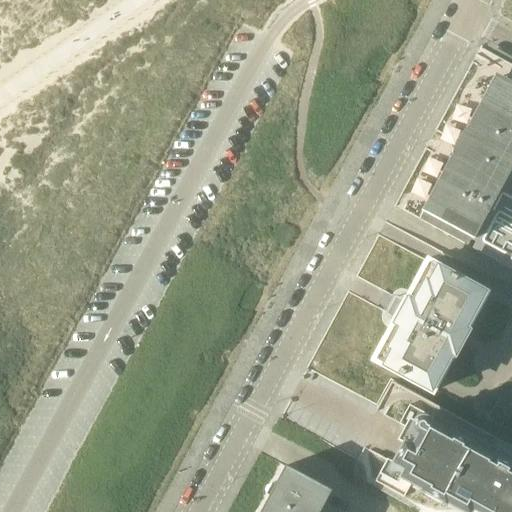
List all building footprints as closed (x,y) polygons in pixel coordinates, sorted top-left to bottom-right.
[(511,85),(495,76),(417,219),(467,246),(471,240),(475,243),(472,249),(511,270),(511,85)] [(403,297),(402,300),(401,300),(392,318),(390,321),(394,323),(385,339),(393,343),(382,363),(381,364),(407,378),(406,380),(419,387),(420,386),(431,392),(451,355),(453,356),(467,331),(465,330),(485,294),(474,287),(475,286),(461,278),(460,280),(434,266),(434,267),(435,268),(424,287),(416,283),(407,299),(403,297)] [(511,433),(511,405),(498,398),(486,419),(511,433)] [(398,424),(408,429),(417,413),(407,408),(398,424)] [(446,504),(461,511),(469,511),(470,511),(471,511),(511,511),(511,463),(499,457),(495,455),(493,457),(470,445),(471,443),(468,442),(469,441),(452,432),(452,433),(449,431),(448,433),(429,422),(428,421),(427,420),(426,419),(424,418),(421,418),(419,418),(417,419),(415,420),(414,422),(413,424),(412,426),(412,429),(414,431),(415,433),(418,435),(411,447),(402,442),(401,445),(392,461),(393,461),(391,464),(403,470),(399,478),(421,490),(420,492),(424,494),(424,495),(440,504),(441,503),(445,505),(446,504)] [(385,474),(391,462),(386,459),(380,471),(385,474)] [(259,511),(319,511),(330,491),(284,466),(259,511)]
